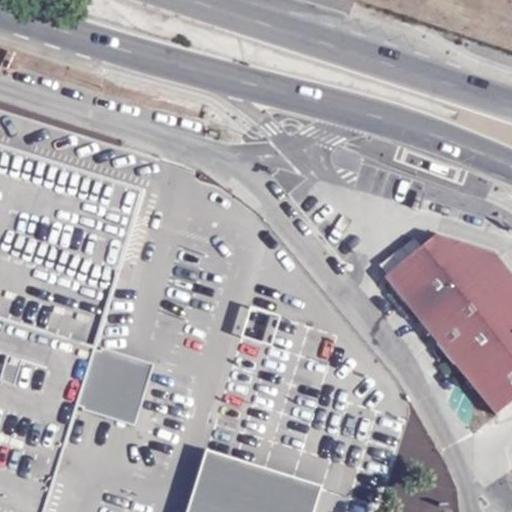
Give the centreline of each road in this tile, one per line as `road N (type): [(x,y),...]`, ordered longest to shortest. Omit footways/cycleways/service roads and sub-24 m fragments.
road 1 (unclassified): [(0,85),(225,163),(252,180),(383,337),(501,511)]
road 2 (secondary): [(0,8),(511,163)]
road 3 (secondary): [(511,101),(191,0)]
